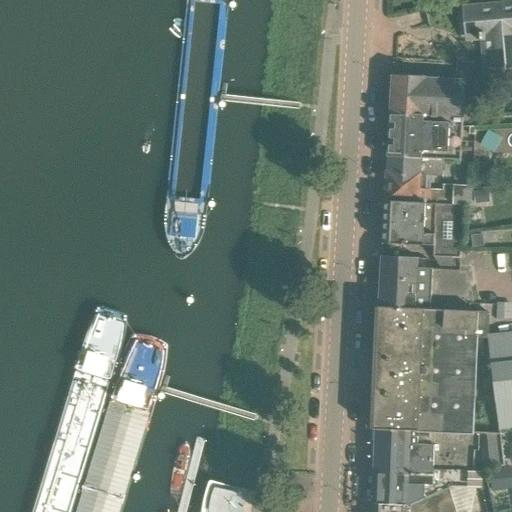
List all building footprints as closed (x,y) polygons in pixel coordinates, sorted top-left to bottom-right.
[(487,70),(511,67),(511,1),(465,6),(468,34),(480,32),(480,41),(487,41),(488,50),(486,50),(487,68),(487,70)] [(452,3),(424,10),(429,29),(457,23),(452,3)] [(457,68),(456,80),(465,81),(465,82),(487,83),(487,68),(457,67),(457,68)] [(465,81),(456,80),(397,77),(393,81),(391,113),(463,117),(465,82),(465,81)] [(460,160),(463,117),(391,113),(389,157),(442,159),(460,160)] [(489,130),(481,146),(495,153),(503,138),(489,130)] [(441,176),(442,159),(389,157),(390,157),(389,173),(388,173),(387,201),(438,204),(462,206),(471,207),(472,186),(450,185),(450,187),(446,186),(446,185),(444,185),(444,192),(430,191),(431,175),(441,176)] [(483,171),(475,172),(476,185),(490,184),(489,176),(483,171)] [(490,189),(474,191),(476,204),(491,202),(490,189)] [(435,246),(438,204),(387,201),(386,201),(384,244),(435,246)] [(459,257),(462,206),(438,204),(435,246),(434,255),(459,257)] [(473,247),(485,246),(484,234),(472,235),(473,247)] [(419,270),(419,258),(383,256),(380,308),(431,311),(433,270),(419,270)] [(511,317),(511,304),(496,304),(496,317),(511,317)] [(478,314),(431,311),(379,309),(374,429),(474,434),(474,433),(479,338),(489,338),(489,335),(490,313),(478,312),(478,314)] [(511,332),(489,335),(489,338),(501,431),(511,429),(511,332)] [(473,471),(474,449),(479,450),(479,433),(474,433),(474,434),(374,429),(374,430),(377,430),(376,471),(473,471)] [(491,468),(504,466),(499,436),(486,435),(491,468)] [(511,466),(490,470),(493,492),(511,488),(511,466)] [(482,472),(473,471),(376,471),(374,504),(409,505),(450,488),(483,487),(482,472)] [(210,510),(210,511),(233,511),(238,493),(216,488),(215,491),(213,494),(212,497),(211,500),(211,503),(210,506),(210,510)] [(456,511),(450,488),(409,505),(374,504),(374,511),(456,511)]
